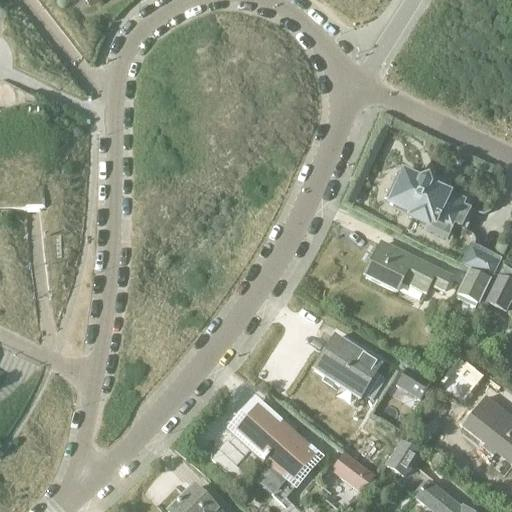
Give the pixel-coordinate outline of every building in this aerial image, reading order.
[(38,213),(38,207),(44,207),(42,111),(23,111),(23,116),(0,116),(0,207),(27,207),(27,213),(34,213),(38,213)] [(419,184),(403,177),(403,178),(397,175),(384,202),(390,204),(390,206),(413,217),(411,221),(427,228),(429,224),(433,226),(435,220),(446,225),(447,224),(449,225),(459,204),(457,203),(457,202),(428,188),(428,187),(426,181),(419,183),(419,184)] [(450,279),(381,246),(365,279),(398,294),(401,287),(425,298),(429,289),(442,295),(450,279)] [(470,250),(462,267),(490,280),(498,264),(470,250)] [(511,297),(511,273),(504,269),(500,278),(498,277),(485,304),(504,313),(511,297)] [(456,296),(476,307),(489,282),(469,271),(456,296)] [(456,318),(452,326),(461,330),(466,322),(456,318)] [(334,339),(314,372),(339,388),(342,383),(360,395),(358,400),(361,396),(371,402),(384,382),(374,375),(379,367),(358,354),(356,359),(349,355),(350,353),(344,349),(345,346),(334,339)] [(452,355),(437,382),(465,397),(479,370),(452,355)] [(419,402),(430,385),(406,370),(396,387),(419,402)] [(511,430),(511,433),(505,428),(511,418),(511,413),(507,410),(505,413),(485,397),(469,417),(457,408),(450,417),(462,427),(461,429),(484,447),(482,450),(493,458),(495,455),(511,467),(511,465),(511,430)] [(268,470),(255,485),(279,506),(284,501),(281,498),(313,461),(294,443),(302,434),(286,419),(277,429),(255,409),(210,459),(236,483),(245,474),(236,466),(252,449),(263,459),(260,462),(268,470)] [(404,481),(420,455),(400,442),(383,468),(404,481)] [(360,495),(373,479),(343,455),(329,472),(354,491),(354,490),(360,495)] [(462,510),(428,483),(414,501),(427,511),(464,511),(462,510)] [(215,511),(194,490),(171,511),(215,511)]
